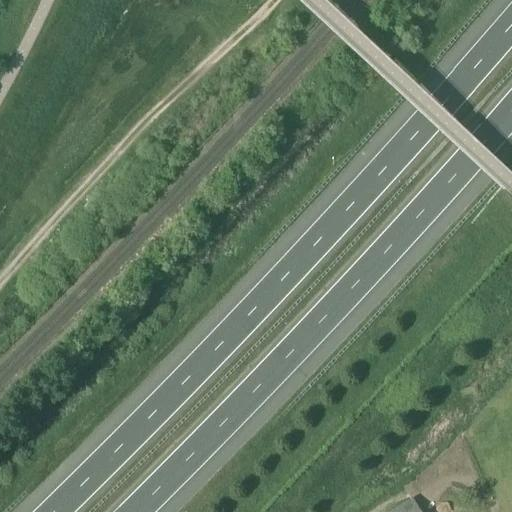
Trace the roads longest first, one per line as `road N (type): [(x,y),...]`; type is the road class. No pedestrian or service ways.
road 1 (motorway): [(511,23),(283,276),(53,511)]
road 2 (motorway): [(135,511),(511,109)]
road 3 (track): [(0,282),(275,0)]
